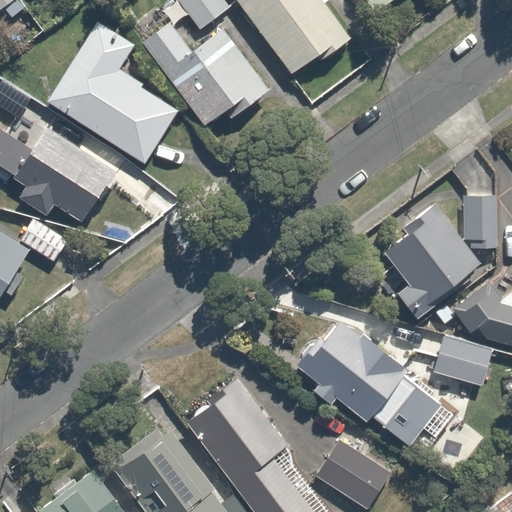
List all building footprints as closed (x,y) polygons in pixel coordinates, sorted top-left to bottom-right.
[(0,0),(0,8),(11,0),(0,0)] [(229,6),(225,0),(180,0),(200,29),(186,38),(171,16),(142,35),(203,126),(263,85),(216,14),(229,6)] [(235,0),(293,77),(352,33),(328,0),(235,0)] [(394,0),(368,0),(378,13),(394,0)] [(136,37),(95,13),(43,101),(145,161),(179,103),(118,67),(136,37)] [(29,138),(8,127),(0,122),(0,163),(11,170),(29,138)] [(19,174),(15,181),(23,186),(16,197),(46,214),(52,202),(91,224),(123,167),(47,124),(46,126),(19,174)] [(462,192),(461,233),(432,198),(376,244),(406,280),(394,290),(415,315),(427,305),(483,259),(471,245),(500,243),(500,191),(462,192)] [(66,241),(32,219),(19,240),(52,261),(66,241)] [(0,295),(28,251),(0,232),(0,295)] [(448,305),(465,336),(511,345),(511,311),(490,308),(502,302),(491,282),(448,305)] [(302,364),(318,377),(311,386),(329,400),(336,392),(377,426),(425,368),(349,307),(326,335),(320,330),(296,359),(302,364)] [(483,359),(487,343),(440,333),(432,374),(478,384),(483,359)] [(289,443),(237,373),(182,413),(254,511),(317,511),(275,453),(289,443)] [(337,434),(312,474),(368,509),(393,469),(337,434)] [(230,511),(170,437),(119,478),(146,511),(230,511)] [(126,511),(84,458),(30,499),(39,511),(126,511)]
